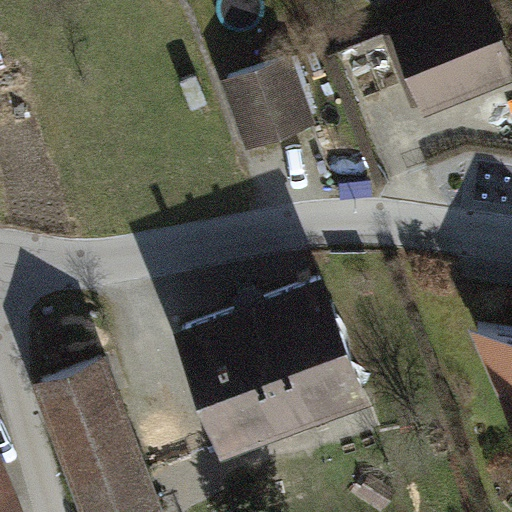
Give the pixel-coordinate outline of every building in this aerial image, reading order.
[(511,63),(486,0),(446,0),(395,20),(430,107),(511,74),(511,63)] [(293,58),(233,79),(255,142),(315,121),(293,58)] [(323,274),(186,324),(230,445),(367,396),(323,274)] [(511,327),(478,323),(511,399),(511,327)] [(168,511),(110,357),(38,384),(85,511),(168,511)] [(0,401),(5,400),(0,387),(0,511),(19,511),(0,466),(0,401)]
